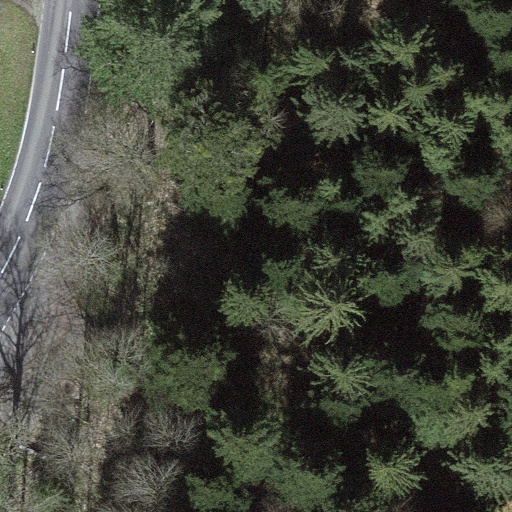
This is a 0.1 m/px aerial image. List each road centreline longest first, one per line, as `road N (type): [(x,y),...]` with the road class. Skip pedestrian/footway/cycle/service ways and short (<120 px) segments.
road 1 (track): [(20,239),(118,155),(247,0)]
road 2 (tertiary): [(0,278),(48,157),(72,0)]
